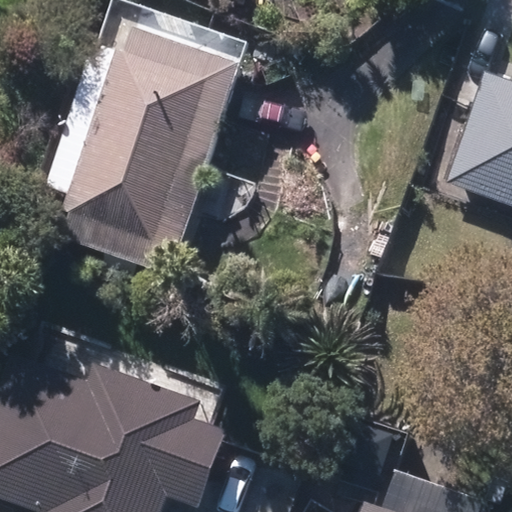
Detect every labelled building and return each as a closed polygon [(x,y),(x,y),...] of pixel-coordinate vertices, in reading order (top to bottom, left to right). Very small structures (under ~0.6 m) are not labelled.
[(196,0),(241,11),(244,0),(196,0)] [(64,251),(171,287),(243,81),(134,43),(125,68),(96,59),(47,199),(68,207),(62,224),(71,229),(64,251)] [(450,194),(511,215),(511,94),(488,86),(450,194)] [(167,511),(169,509),(177,511),(203,511),(228,444),(195,432),(203,414),(95,376),(89,393),(15,367),(0,408),(0,508),(10,511),(167,511)] [(464,511),(396,489),(411,448),(355,427),(333,491),(374,505),(370,511),(464,511)]
